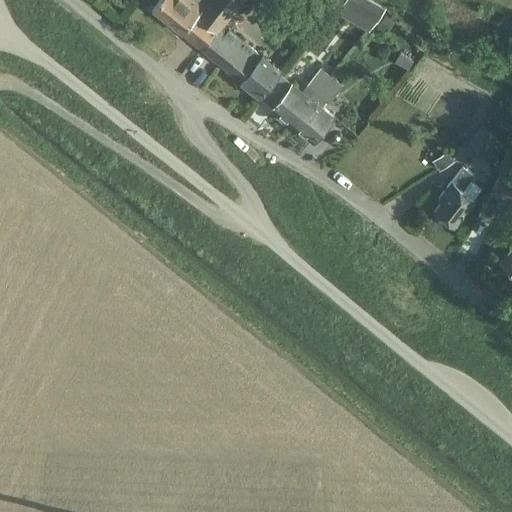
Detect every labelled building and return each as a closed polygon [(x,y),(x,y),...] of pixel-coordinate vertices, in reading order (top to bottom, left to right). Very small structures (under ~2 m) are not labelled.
[(220,28),(221,28),(244,0),(160,0),(153,9),(202,49),(220,28)] [(273,0),(292,14),(302,1),(300,0),(273,0)] [(345,0),(338,14),(371,33),(386,7),(372,0),(345,0)] [(386,16),(381,23),(389,29),(394,22),(386,16)] [(220,28),(202,49),(260,96),(279,73),(260,57),(258,59),(234,39),(238,34),(229,27),(225,32),(221,28),(220,28)] [(401,51),(396,60),(409,66),(414,57),(401,51)] [(293,81),(272,106),(293,123),(331,76),(321,67),(302,89),(293,81)] [(331,76),(293,123),(313,140),(334,115),(322,105),(327,99),(329,101),(342,85),(331,76)] [(503,103),(497,110),(505,116),(511,109),(503,103)] [(483,127),(466,149),(481,160),(484,155),(491,160),(503,144),(496,138),(497,137),(483,127)] [(435,157),(441,166),(454,158),(448,148),(435,157)] [(455,182),(434,209),(454,224),(474,198),(463,189),(475,174),(463,165),(452,180),(455,182)] [(511,174),(501,169),(490,190),(511,200),(511,174)] [(511,243),(499,259),(511,269),(511,243)]
